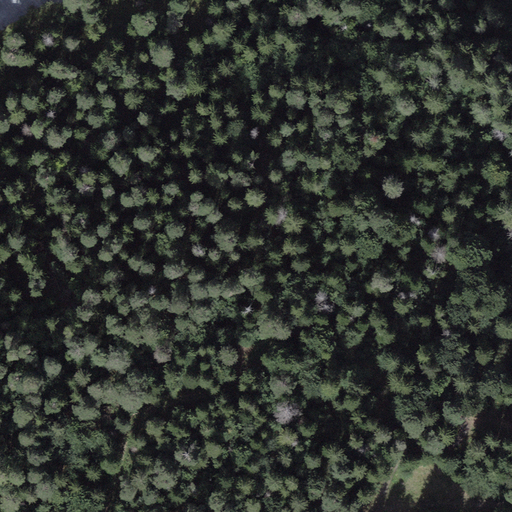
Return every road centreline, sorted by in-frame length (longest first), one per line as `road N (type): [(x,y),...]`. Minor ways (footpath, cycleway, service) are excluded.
road 1 (track): [(101,511),(134,422),(182,396),(219,392),(287,331),(322,334),(373,377),(421,402),(511,429)]
road 2 (track): [(471,417),(445,442),(404,454),(373,511)]
